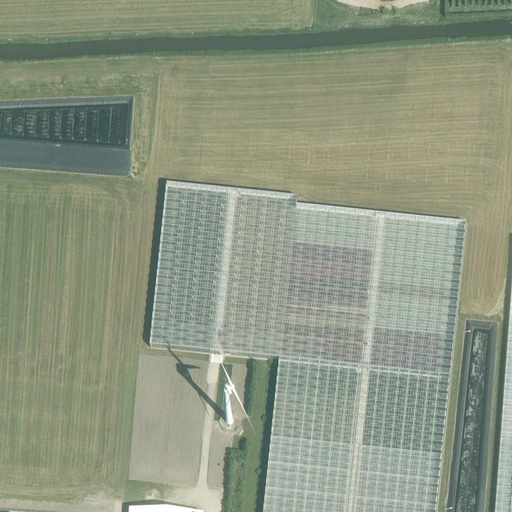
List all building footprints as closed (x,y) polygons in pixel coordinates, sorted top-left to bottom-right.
[(158,273),(150,348),(208,354),(210,354),(257,359),(269,361),(276,361),(279,362),(273,427),(266,495),(263,511),(436,511),(450,378),(456,318),(460,280),(466,226),(376,216),(297,208),(298,200),(227,192),(167,186),(158,273)] [(511,511),(511,286),(495,511),(511,511)] [(9,494),(8,506),(20,506),(21,494),(9,494)] [(25,495),(24,507),(36,508),(37,495),(25,495)] [(51,496),(50,508),(62,509),(63,497),(51,496)] [(67,497),(66,510),(78,510),(79,498),(67,497)] [(83,498),(82,511),(94,511),(95,499),(83,498)] [(99,500),(98,511),(102,511),(110,511),(111,500),(99,500)]
